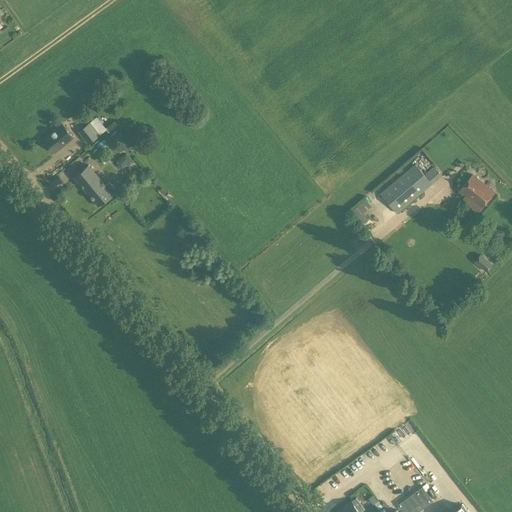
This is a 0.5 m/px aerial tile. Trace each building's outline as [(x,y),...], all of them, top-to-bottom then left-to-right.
[(78,131),(88,144),(100,135),(90,122),(78,131)] [(73,137),(62,124),(44,139),(54,152),(73,137)] [(109,182),(105,185),(88,164),(74,176),(98,206),(116,191),(109,182)] [(434,166),(424,175),(415,164),(380,194),(396,214),(432,184),(441,176),(434,166)] [(472,174),(459,191),(474,203),(471,207),(477,212),(494,192),(472,174)] [(364,209),(360,204),(353,210),(357,215),(364,209)] [(486,272),(492,264),(480,254),(474,262),(486,272)] [(396,428),(384,437),(391,447),(403,438),(396,428)] [(368,497),(377,509),(385,504),(377,491),(368,497)] [(364,509),(356,498),(337,511),(360,511),(364,509)] [(402,510),(403,511),(418,511),(412,503),(402,510)]
